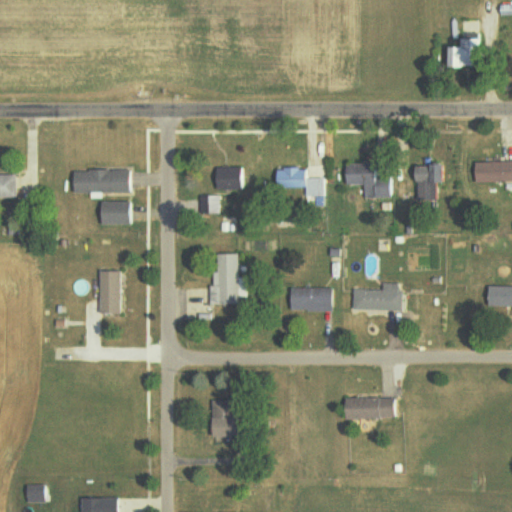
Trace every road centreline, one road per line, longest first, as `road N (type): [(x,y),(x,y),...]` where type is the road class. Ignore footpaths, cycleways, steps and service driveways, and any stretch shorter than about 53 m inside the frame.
road 1 (tertiary): [(511,111),(0,114)]
road 2 (residential): [(169,511),(168,115)]
road 3 (residential): [(169,355),(511,355)]
